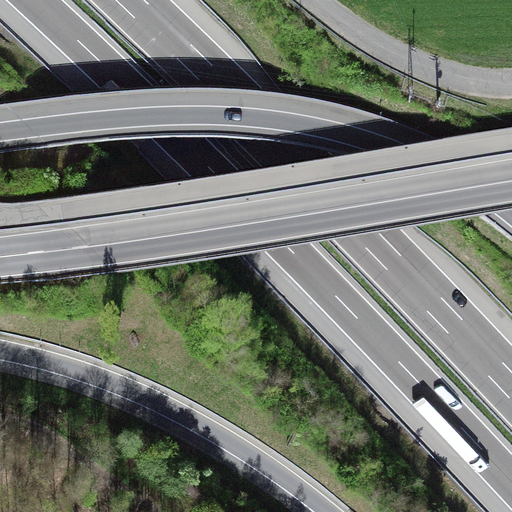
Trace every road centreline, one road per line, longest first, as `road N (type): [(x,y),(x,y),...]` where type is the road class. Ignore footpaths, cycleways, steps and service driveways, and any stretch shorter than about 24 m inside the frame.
road 1 (motorway): [(33,0),(196,155),(511,482)]
road 2 (motorway): [(511,386),(126,0)]
road 3 (motorway): [(511,214),(454,175),(392,148),(271,118),(128,116),(0,132)]
road 4 (primary): [(0,257),(511,180)]
road 5 (motorway): [(0,349),(122,386),(174,411),(328,511)]
road 6 (unclassified): [(511,85),(396,55),(318,0)]
